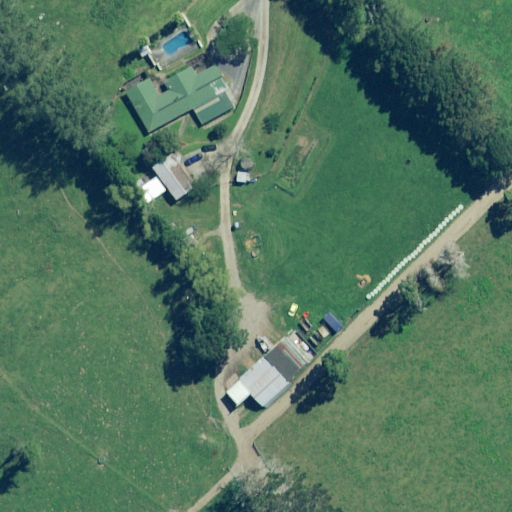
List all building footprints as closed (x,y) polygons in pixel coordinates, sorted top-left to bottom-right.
[(232,87),(220,65),(198,77),(193,68),(167,82),(172,91),(164,95),(155,79),(129,93),(151,133),(194,109),(204,126),(235,109),(225,91),(232,87)] [(193,190),(173,159),(156,171),(175,201),(193,190)] [(250,173),(239,173),(239,184),(250,184),(250,173)] [(344,326),(332,313),(326,319),(338,332),(344,326)] [(310,364),(285,338),(229,393),(242,406),(253,395),(266,407),(310,364)]
